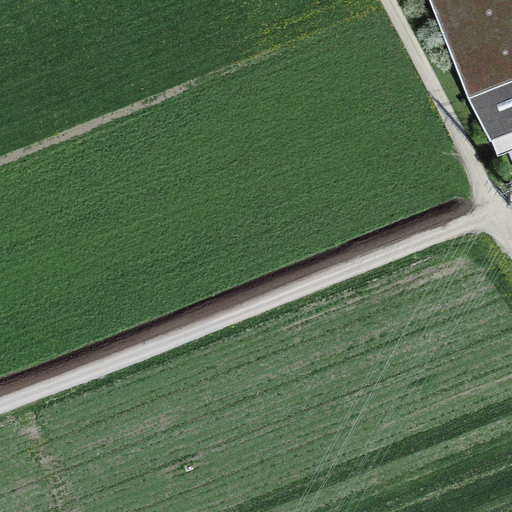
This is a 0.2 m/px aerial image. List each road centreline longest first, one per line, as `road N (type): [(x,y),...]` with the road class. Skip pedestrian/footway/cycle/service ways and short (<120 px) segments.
road 1 (track): [(0,406),(511,204)]
road 2 (track): [(386,0),(511,240)]
